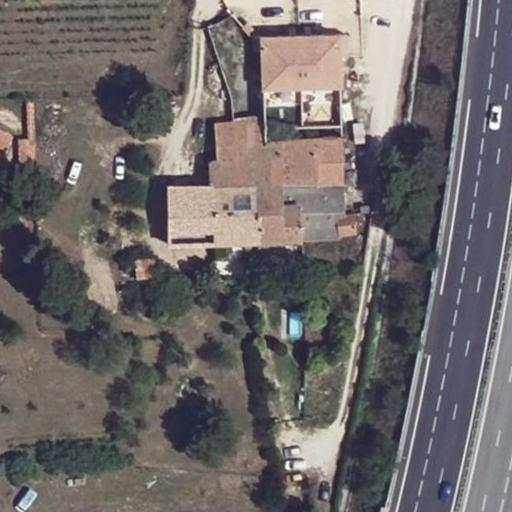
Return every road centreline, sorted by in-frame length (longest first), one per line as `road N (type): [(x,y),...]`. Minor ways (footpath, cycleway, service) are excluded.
road 1 (motorway): [(509,0),(463,341),(427,511)]
road 2 (track): [(156,230),(157,175),(198,99),(207,8)]
